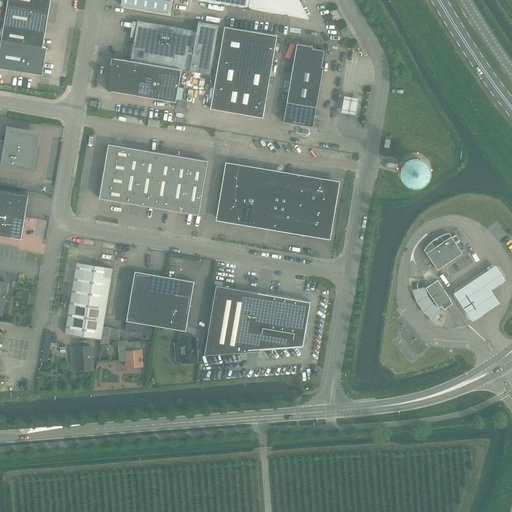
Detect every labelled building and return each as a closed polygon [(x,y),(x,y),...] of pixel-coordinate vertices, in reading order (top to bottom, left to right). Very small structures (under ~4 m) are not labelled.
[(7,0),(6,6),(46,12),(47,0),(7,0)] [(121,0),(120,5),(167,13),(169,0),(121,0)] [(191,0),(305,19),(294,0),(191,0)] [(6,6),(3,26),(42,33),(46,12),(6,6)] [(181,70),(209,75),(218,25),(198,22),(196,31),(137,21),(133,44),(131,44),(128,60),(130,61),(181,70)] [(3,26),(0,43),(0,47),(43,54),(43,50),(39,50),(42,33),(3,26)] [(224,27),(219,57),(235,60),(245,61),(271,66),(276,36),(224,27)] [(312,47),(296,44),(283,122),(312,127),(323,67),(321,67),(324,51),(311,48),(312,47)] [(43,54),(0,47),(0,68),(25,73),(25,70),(40,73),(43,54)] [(210,109),(236,113),(245,61),(235,60),(219,57),(210,109)] [(112,58),(106,91),(175,102),(181,70),(130,61),(130,62),(112,58)] [(245,61),(236,113),(262,118),(271,66),(245,61)] [(196,98),(207,99),(209,83),(198,81),(196,98)] [(359,98),(344,96),(341,113),(356,115),(359,98)] [(0,164),(30,169),(30,172),(35,144),(35,141),(34,138),(32,136),(30,134),(27,133),(9,130),(7,141),(0,139),(0,164)] [(106,158),(126,161),(128,148),(108,144),(106,158)] [(124,170),(140,173),(144,150),(128,148),(126,161),(124,170)] [(140,173),(156,175),(159,153),(144,150),(140,173)] [(156,175),(172,178),(175,156),(159,153),(156,175)] [(172,178),(187,181),(191,158),(175,156),(172,178)] [(123,175),(124,170),(126,161),(106,158),(103,171),(123,175)] [(191,158),(187,181),(203,184),(207,161),(191,158)] [(403,173),(403,175),(405,177),(407,179),(409,181),(411,181),(414,182),(417,182),(419,181),(421,179),(423,177),(425,175),(426,173),(426,170),(426,167),(425,165),(424,163),(422,161),(419,159),(417,158),(414,158),(412,158),(409,159),(407,161),(405,163),(404,165),(403,167),(402,170),(403,173)] [(245,174),(246,168),(227,164),(225,173),(242,176),(245,174)] [(257,192),(261,170),(246,168),(245,174),(242,176),(225,173),(222,192),(256,197),(257,192)] [(119,202),(135,204),(140,173),(124,170),(123,175),(121,188),(119,202)] [(261,170),(257,192),(272,194),(276,173),(261,170)] [(103,171),(101,185),(121,188),(123,175),(103,171)] [(135,204),(150,207),(156,175),(140,173),(135,204)] [(292,175),(276,173),(272,194),(288,197),(292,175)] [(150,207),(166,210),(172,178),(156,175),(150,207)] [(307,178),(292,175),(288,197),(303,200),(307,178)] [(166,210),(182,212),(187,181),(172,178),(166,210)] [(187,181),(182,212),(198,215),(203,184),(187,181)] [(334,185),(307,181),(303,200),(330,204),(334,185)] [(99,198),(119,202),(121,188),(101,185),(99,198)] [(0,190),(0,212),(24,217),(28,195),(0,190)] [(252,225),(256,197),(222,192),(219,210),(236,213),(238,215),(237,222),(252,225)] [(272,194),(257,192),(256,197),(252,225),(267,227),(272,194)] [(267,227),(283,230),(283,227),(288,197),(272,194),(267,227)] [(298,229),(303,200),(288,197),(283,227),(298,229)] [(303,200),(298,229),(325,234),(330,204),(303,200)] [(219,210),(218,219),(237,222),(238,215),(236,213),(219,210)] [(0,212),(0,235),(20,239),(24,217),(0,212)] [(423,250),(437,270),(462,253),(449,233),(443,235),(437,238),(432,241),(427,245),(423,250)] [(64,334),(101,339),(102,328),(112,268),(76,262),(64,334)] [(492,288),(506,279),(496,264),(455,292),(473,320),(501,301),(492,288)] [(146,324),(155,326),(164,277),(134,272),(126,321),(146,324)] [(164,277),(155,326),(185,331),(194,282),(164,277)] [(428,286),(425,288),(438,308),(445,304),(450,300),(437,280),(432,283),(428,286)] [(216,285),(204,355),(247,352),(248,350),(303,346),(310,301),(216,285)] [(439,309),(426,290),(425,290),(424,288),(412,292),(416,303),(423,313),(432,322),(439,309)] [(146,324),(144,333),(154,335),(155,326),(146,324)] [(398,326),(391,332),(409,355),(416,349),(398,326)] [(101,339),(100,345),(107,345),(109,329),(102,328),(101,339)] [(41,361),(48,362),(52,333),(46,332),(41,361)] [(179,339),(181,363),(197,362),(195,338),(179,339)] [(118,342),(119,361),(126,361),(126,367),(142,366),(141,350),(140,350),(139,342),(127,343),(127,341),(118,342)] [(74,348),(76,371),(92,370),(91,346),(74,348)]
